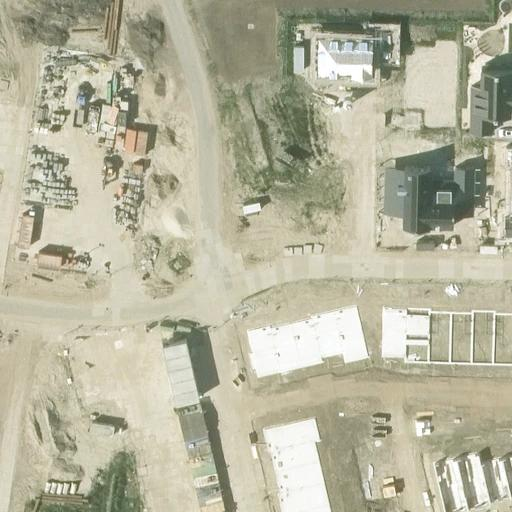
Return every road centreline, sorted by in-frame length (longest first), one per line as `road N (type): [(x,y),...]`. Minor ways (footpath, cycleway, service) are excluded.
road 1 (residential): [(211,295),(205,118),(170,0)]
road 2 (residential): [(255,511),(211,295)]
road 3 (residential): [(19,313),(112,321),(211,295)]
road 4 (residential): [(364,100),(360,269)]
road 5 (residential): [(211,295),(278,273),(360,269)]
road 6 (residential): [(360,269),(511,271)]
road 7 (residential): [(19,313),(0,437)]
